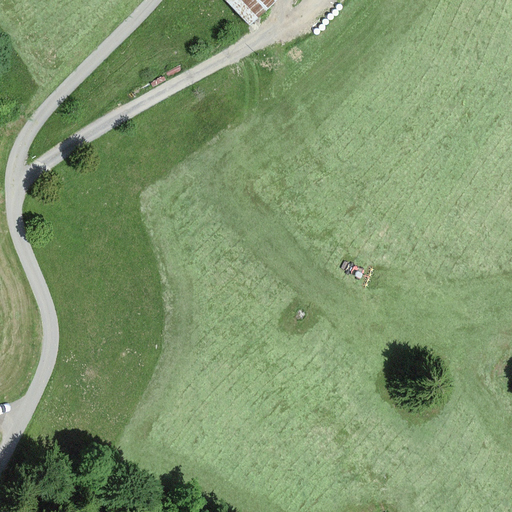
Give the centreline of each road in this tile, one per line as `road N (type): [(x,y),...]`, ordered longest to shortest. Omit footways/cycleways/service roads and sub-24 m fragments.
road 1 (track): [(0,462),(47,365),(50,326),(11,216),(11,175),(24,138),(48,108),(152,0)]
road 2 (track): [(11,175),(35,169),(318,0)]
